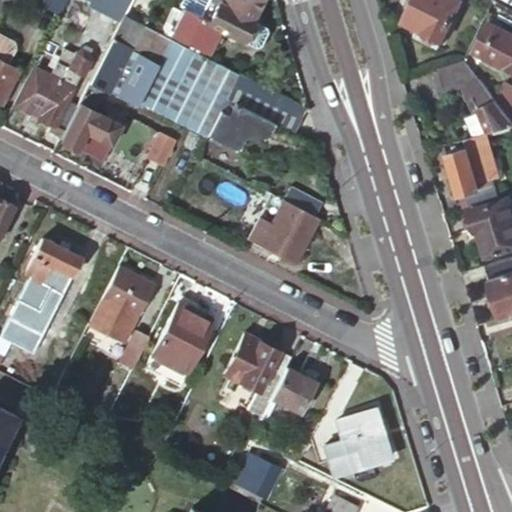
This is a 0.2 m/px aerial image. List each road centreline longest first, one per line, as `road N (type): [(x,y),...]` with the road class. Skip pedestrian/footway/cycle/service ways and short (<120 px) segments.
road 1 (residential): [(0,152),(441,372)]
road 2 (secondary): [(367,130),(441,372)]
road 3 (secondary): [(299,0),(326,87),(367,130)]
road 4 (secondary): [(441,372),(482,511)]
road 5 (secondary): [(367,130),(377,71),(357,0)]
